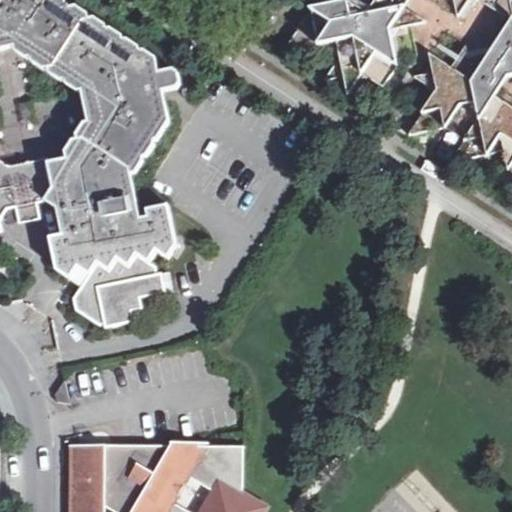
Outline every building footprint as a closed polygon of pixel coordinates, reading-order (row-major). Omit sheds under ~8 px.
[(0,0),(0,229),(1,229),(0,220),(0,218),(8,207),(17,205),(19,217),(40,212),(37,201),(46,198),(60,208),(63,235),(51,237),(59,269),(71,276),(78,265),(91,273),(76,294),(79,308),(101,322),(106,321),(107,325),(134,319),(133,309),(144,308),(142,296),(167,291),(163,272),(159,272),(158,266),(150,261),(156,251),(160,250),(169,256),(178,243),(169,204),(149,209),(149,217),(141,218),(132,173),(136,172),(143,162),(142,157),(147,157),(155,144),(154,140),(158,140),(170,122),(163,89),(177,86),(181,82),(179,72),(174,70),(159,71),(157,58),(146,51),(141,51),(140,47),(129,39),(124,39),(124,36),(111,28),(104,31),(90,22),(89,15),(76,7),(71,7),(70,5),(67,4),(66,0),(0,0)] [(365,0),(351,0),(348,6),(338,0),(334,0),(328,10),(312,13),(282,59),(319,50),(339,62),(325,85),(344,82),(349,100),(364,79),(385,91),(399,70),(391,35),(426,27),(404,12),(376,17),(375,11),(368,11),(365,0)] [(473,1),(494,14),(502,0),(454,0),(459,23),(473,1)] [(511,31),(510,23),(486,53),(484,50),(469,55),(465,49),(449,68),(430,58),(431,74),(415,79),(435,91),(419,111),(422,116),(407,136),(445,131),(463,141),(450,160),(494,159),(500,154),(507,157),(508,171),(511,173),(511,110),(495,100),(511,86),(511,31)] [(172,448),(173,451),(134,511),(174,511),(177,507),(192,483),(209,452),(209,448),(188,448),(172,448)] [(106,511),(106,509),(107,450),(78,450),(77,505),(74,504),(74,511),(106,511)] [(107,450),(106,509),(110,511),(134,511),(173,451),(107,450)] [(209,452),(192,483),(216,498),(245,493),(246,452),(209,452)] [(259,511),(245,502),(245,493),(216,498),(207,511),(185,511),(177,507),(174,511),(259,511)]
